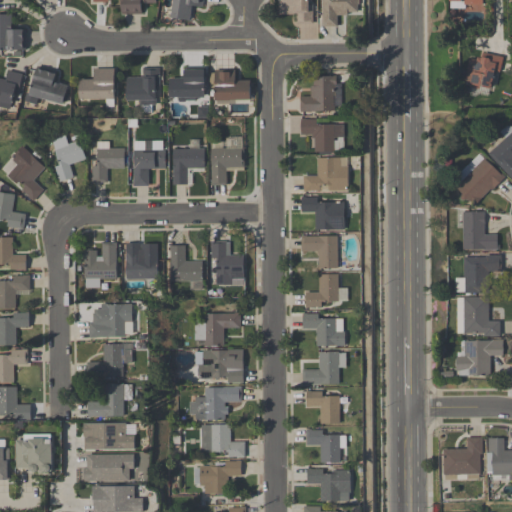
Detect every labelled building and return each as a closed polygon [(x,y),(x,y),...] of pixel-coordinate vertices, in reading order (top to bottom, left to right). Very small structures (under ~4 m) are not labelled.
[(156,0),(120,0),(121,15),(143,15),(143,4),(156,4),(156,0)] [(171,17),(173,0),(204,0),(203,7),(192,5),(190,19),(171,17)] [(313,4),(313,23),(297,23),(297,13),(280,13),(280,0),(310,0),(310,4),(313,4)] [(358,11),(348,12),(348,15),(338,15),(338,26),(323,26),(322,0),(360,0),(360,4),(358,4),(358,11)] [(448,0),(449,9),(485,9),(485,0),(448,0)] [(26,29),(26,50),(0,50),(0,14),(12,14),(12,29),(26,29)] [(465,80),(469,59),(471,59),(471,58),(477,59),(478,56),(482,57),(483,52),(503,56),(500,71),(495,70),(491,88),(480,86),(479,88),(471,86),(472,81),(465,80)] [(57,71),(54,82),(59,83),(69,85),(67,93),(69,94),(67,101),(65,100),(64,104),(43,98),(43,99),(38,98),(36,104),(24,101),(26,93),(29,93),(37,66),(57,71)] [(159,67),(159,86),(156,86),(156,104),(151,104),(151,112),(138,112),(138,104),(134,104),(134,100),(126,100),(126,77),(143,77),(143,67),(159,67)] [(79,98),(79,79),(94,79),(94,68),(114,68),(115,107),(106,107),(106,98),(79,98)] [(205,69),(205,97),(196,97),(196,100),(187,100),(185,102),(179,102),(177,100),(177,97),(169,97),(169,78),(184,78),(184,69),(205,69)] [(251,99),(235,99),(235,103),(217,103),(217,100),(216,100),(215,87),(210,87),(210,73),(215,72),(215,69),(236,69),(236,81),(251,80),(251,99)] [(0,77),(5,79),(8,70),(23,73),(18,92),(15,91),(12,105),(11,104),(10,109),(0,106),(0,77)] [(300,96),(311,96),(311,85),(314,85),(314,76),(337,75),(337,83),(342,83),(342,105),(335,105),(335,111),(301,111),(300,96)] [(317,124),(334,124),(344,124),(345,137),(334,137),(335,151),(316,152),(315,138),(312,138),(312,134),(301,134),(301,119),(306,118),(306,119),(317,119),(317,124)] [(511,177),(489,154),(506,138),(500,132),(506,126),(511,126),(511,177)] [(69,164),(73,177),(59,182),(54,167),(59,165),(53,149),(54,149),(51,139),(66,134),(69,143),(80,140),(86,159),(69,164)] [(133,186),(133,141),(166,140),(166,167),(164,167),(164,172),(148,173),(148,185),(133,186)] [(124,148),(124,168),(107,168),(107,182),(91,182),(91,178),(92,178),(92,165),(97,165),(97,141),(109,141),(109,148),(124,148)] [(17,164),(12,160),(15,156),(13,155),(22,146),(45,168),(34,180),(44,189),(33,201),(28,197),(29,196),(21,189),(24,186),(18,181),(16,183),(7,175),(17,164)] [(173,148),(205,148),(205,168),(187,168),(188,184),(172,184),(172,180),(173,180),(173,148)] [(211,185),(211,179),(212,179),(211,148),(244,148),(245,167),(227,168),(227,185),(211,185)] [(304,191),(304,175),(318,175),(317,157),(341,157),(341,166),(348,166),(349,190),(329,190),(329,185),(321,185),(321,190),(311,190),(311,191),(304,191)] [(506,177),(492,190),(491,189),(482,198),(483,199),(476,206),(468,198),(466,200),(464,200),(461,198),(461,196),(463,194),(457,187),(486,158),(502,174),(502,173),(506,177)] [(23,229),(19,229),(19,228),(7,226),(8,221),(0,220),(0,191),(15,194),(12,211),(26,214),(23,229)] [(345,229),(316,230),(315,212),(302,212),(302,196),(306,196),(306,197),(318,197),(318,202),(345,201),(345,209),(346,210),(346,215),(345,216),(345,229)] [(500,250),(483,250),(483,249),(464,249),(464,228),(456,228),(456,215),(463,215),(463,212),(485,212),(485,235),(498,234),(498,244),(499,244),(500,250)] [(338,268),(319,268),(319,251),(301,251),(301,235),(307,235),(307,236),(338,236),(338,268)] [(0,238),(13,238),(13,255),(26,255),(26,270),(22,270),(10,270),(10,265),(0,265),(0,238)] [(216,285),(216,273),(217,273),(217,258),(211,258),(211,240),(227,240),(227,242),(231,242),(231,255),(244,255),(244,285),(216,285)] [(117,242),(117,247),(116,247),(116,279),(100,279),(100,287),(85,287),(85,279),(84,279),(84,262),(83,262),(83,250),(97,250),(97,256),(101,256),(102,242),(117,242)] [(139,249),(142,249),(142,243),(158,243),(159,278),(127,278),(126,242),(139,242),(139,249)] [(171,281),(171,251),(170,251),(170,245),(185,245),(186,261),(203,261),(203,281),(171,281)] [(464,257),(485,257),(485,255),(502,255),(502,272),(486,272),(486,293),(465,293),(465,292),(455,292),(455,278),(464,278),(464,257)] [(339,274),(339,301),(322,302),(322,307),(310,307),(306,308),(306,292),(319,292),(319,274),(339,274)] [(0,281),(13,281),(13,276),(23,275),(29,275),(30,290),(15,290),(16,308),(0,308),(0,281)] [(500,336),(485,336),(485,334),(465,334),(465,333),(458,333),(458,297),(489,297),(489,321),(500,321),(500,336)] [(93,313),(94,313),(94,309),(102,309),(102,304),(108,304),(108,305),(133,304),(133,322),(126,322),(126,337),(97,337),(97,338),(89,338),(89,322),(93,322),(93,313)] [(0,318),(13,318),(13,313),(25,313),(25,312),(29,312),(29,327),(16,327),(16,345),(0,345),(0,318)] [(204,313),(234,313),(234,312),(241,312),(240,328),(224,328),(224,346),(204,346),(204,340),(194,340),(194,322),(204,322),(204,313)] [(316,328),(303,328),(303,313),(307,313),(307,314),(319,314),(319,318),(343,318),(343,331),(345,331),(345,345),(316,345),(316,328)] [(460,376),(460,371),(457,371),(457,356),(465,356),(465,341),(489,341),(489,339),(504,339),(504,355),(491,355),(491,376),(460,376)] [(104,344),(123,344),(123,343),(134,343),(134,349),(133,349),(133,363),(122,363),(122,376),(87,376),(87,361),(104,361),(104,344)] [(0,355),(11,355),(11,350),(22,350),(22,349),(28,349),(28,365),(13,365),(13,382),(0,382),(0,355)] [(243,349),(244,383),(240,383),(240,382),(228,382),(228,378),(211,378),(211,379),(198,379),(198,364),(195,364),(195,351),(202,351),(202,350),(212,350),(212,351),(227,350),(227,349),(243,349)] [(302,385),(302,369),(319,369),(319,352),(339,351),(339,352),(346,352),(346,368),(339,368),(340,385),(302,385)] [(133,385),(133,400),(124,400),(124,416),(93,416),(93,417),(87,417),(88,402),(102,402),(102,383),(123,384),(133,385)] [(204,387),(234,387),(234,386),(241,386),(241,402),(225,402),(225,406),(228,406),(229,414),(225,414),(225,420),(206,420),(206,419),(195,419),(195,414),(189,414),(188,401),(194,401),(194,397),(205,397),(204,387)] [(0,387),(17,387),(17,404),(30,404),(30,419),(14,419),(14,414),(0,414),(0,387)] [(339,396),(340,424),(321,424),(320,406),(307,406),(307,391),(311,390),(311,392),(323,392),(323,396),(339,396)] [(83,423),(126,423),(126,435),(136,435),(136,450),(84,450),(84,437),(83,437),(83,423)] [(201,425),(231,425),(231,442),(245,442),(245,457),(238,457),(228,457),(228,452),(201,452),(201,425)] [(320,445),(306,445),(306,429),(312,429),(312,430),(323,430),(323,435),(340,435),(340,436),(346,435),(346,448),(340,448),(340,462),(321,462),(320,445)] [(49,472),(46,472),(44,471),(43,473),(39,473),(38,471),(37,473),(34,473),(33,472),(30,472),(30,468),(16,468),(16,440),(24,440),(24,434),(52,434),(52,445),(53,445),(53,472),(50,472),(49,472)] [(443,449),(467,449),(467,438),(482,437),(483,454),(480,454),(480,474),(479,474),(479,479),(446,480),(445,475),(444,475),(443,449)] [(511,479),(510,480),(510,475),(493,475),(493,473),(487,473),(487,453),(489,453),(488,438),(504,438),(504,450),(511,450),(511,479)] [(0,440),(5,440),(5,448),(10,448),(10,480),(0,480),(0,440)] [(87,455),(135,455),(135,469),(131,469),(131,481),(84,481),(84,467),(87,467),(87,455)] [(193,484),(193,467),(199,467),(199,465),(209,465),(209,464),(214,464),(214,462),(225,462),(225,461),(236,461),(241,460),(242,475),(228,476),(229,493),(204,493),(204,485),(199,485),(199,484),(193,484)] [(308,484),(307,468),(311,468),(311,469),(323,469),(323,474),(332,474),(332,471),(351,470),(351,493),(349,493),(349,501),(321,501),(321,484),(308,484)] [(94,511),(94,500),(92,500),(92,486),(136,487),(136,499),(145,499),(145,511),(94,511)]
